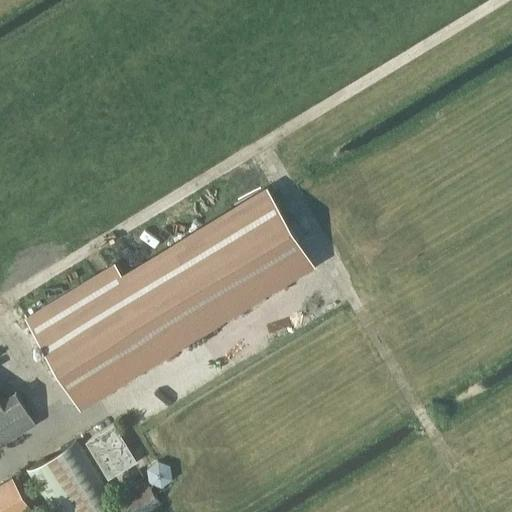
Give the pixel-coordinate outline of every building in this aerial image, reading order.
[(26,316),(79,403),(312,262),(259,174),(26,316)] [(0,443),(35,422),(14,389),(0,398),(0,443)] [(115,422),(86,439),(109,477),(138,459),(115,422)] [(118,511),(74,439),(27,468),(51,511),(118,511)] [(13,478),(0,485),(0,511),(24,511),(31,508),(13,478)]
